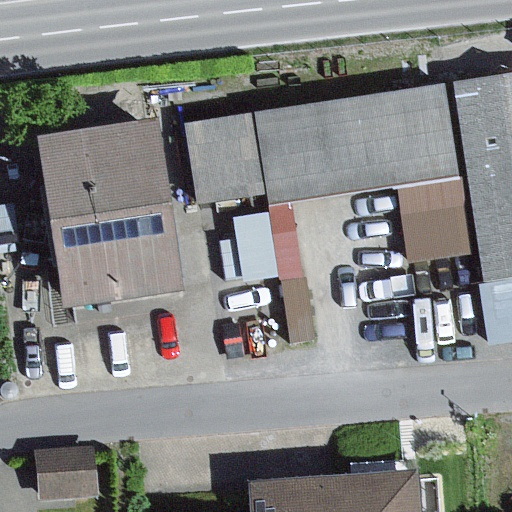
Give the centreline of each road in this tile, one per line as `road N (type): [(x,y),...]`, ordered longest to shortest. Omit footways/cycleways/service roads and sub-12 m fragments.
road 1 (unclassified): [(0,428),(511,376)]
road 2 (tertiary): [(0,42),(366,0)]
